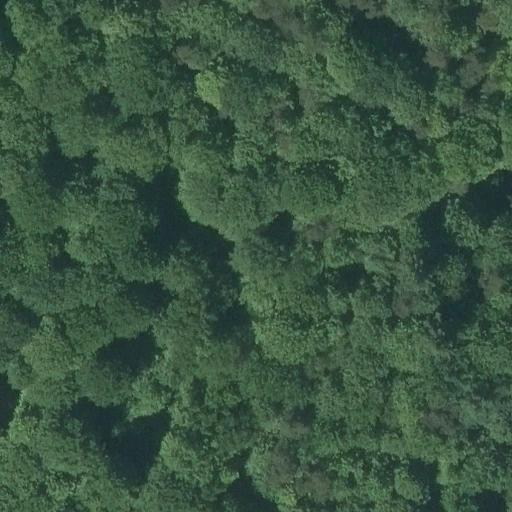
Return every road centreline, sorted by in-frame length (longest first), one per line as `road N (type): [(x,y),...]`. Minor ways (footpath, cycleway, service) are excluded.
road 1 (track): [(511,105),(229,156),(169,153)]
road 2 (track): [(207,231),(266,511)]
road 3 (track): [(169,153),(0,98)]
